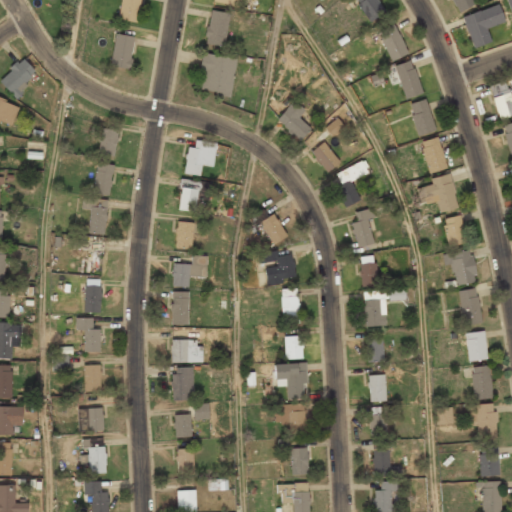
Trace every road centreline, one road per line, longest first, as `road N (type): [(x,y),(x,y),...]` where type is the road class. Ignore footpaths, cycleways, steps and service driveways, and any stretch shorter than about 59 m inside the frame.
road 1 (residential): [(339,511),(325,257),(301,196),(281,170),(226,129),(87,89),(47,55),(10,0)]
road 2 (residential): [(143,511),(136,255),(175,0)]
road 3 (residential): [(416,0),(450,74),(511,321)]
